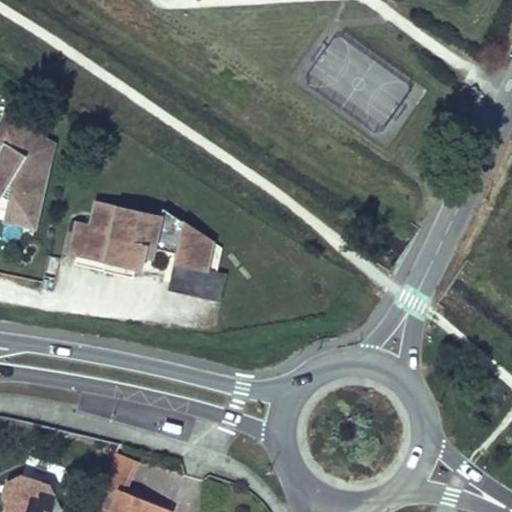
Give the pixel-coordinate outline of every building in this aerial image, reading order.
[(1,117),(0,118),(0,146),(1,148),(0,149),(0,197),(4,200),(2,212),(34,218),(49,145),(1,117)] [(158,217),(92,203),(85,234),(72,230),(66,255),(140,271),(145,248),(173,254),(165,291),(218,302),(224,274),(205,270),(211,242),(160,209),(158,217)] [(34,218),(2,212),(0,220),(0,221),(32,228),(34,218)] [(137,460),(116,451),(103,483),(121,490),(124,491),(137,460)] [(56,498),(50,484),(21,475),(6,483),(10,491),(2,495),(6,503),(10,511),(9,511),(50,511),(46,503),(56,498)] [(10,491),(6,483),(0,485),(0,491),(2,495),(10,491)] [(169,511),(170,510),(124,491),(121,490),(103,483),(95,504),(91,511),(169,511)] [(50,511),(51,511),(56,498),(46,503),(50,511)]
